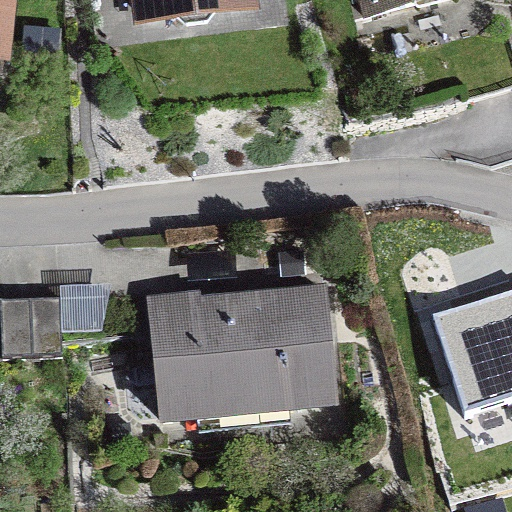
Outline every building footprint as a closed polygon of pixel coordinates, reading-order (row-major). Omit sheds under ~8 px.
[(0,0),(0,77),(8,0),(0,0)] [(139,0),(142,18),(172,15),(186,25),(206,23),(217,9),(247,5),(245,0),(139,0)] [(365,0),(370,17),(424,0),(365,0)] [(511,49),(505,28),(448,46),(466,103),(511,88),(511,49)] [(511,291),(432,317),(464,418),(511,402),(511,291)] [(198,301),(152,306),(164,422),(331,406),(321,296),(199,307),(198,301)] [(59,300),(0,302),(0,308),(2,362),(62,360),(59,300)]
